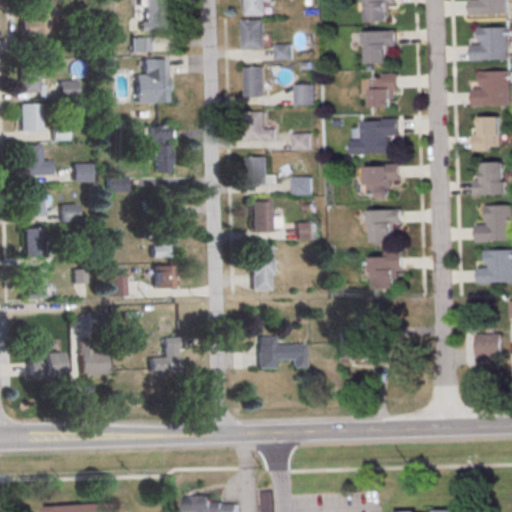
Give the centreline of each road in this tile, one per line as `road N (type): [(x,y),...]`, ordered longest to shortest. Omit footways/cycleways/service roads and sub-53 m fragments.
road 1 (tertiary): [(0,438),(511,426)]
road 2 (residential): [(216,435),(205,0)]
road 3 (residential): [(444,428),(432,0)]
